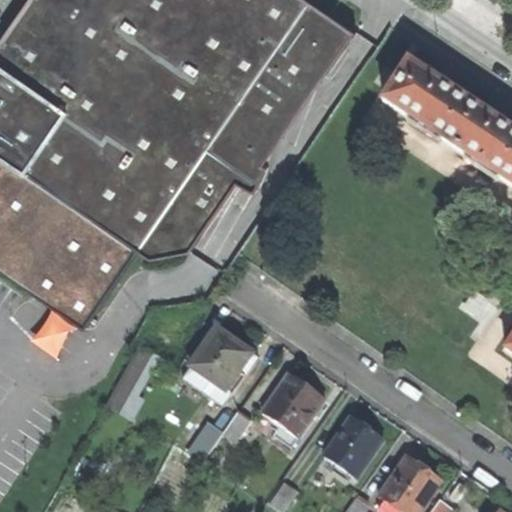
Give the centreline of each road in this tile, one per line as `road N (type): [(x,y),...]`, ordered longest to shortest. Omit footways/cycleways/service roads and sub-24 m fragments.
road 1 (residential): [(235,284),(511,473)]
road 2 (residential): [(410,0),(511,65)]
